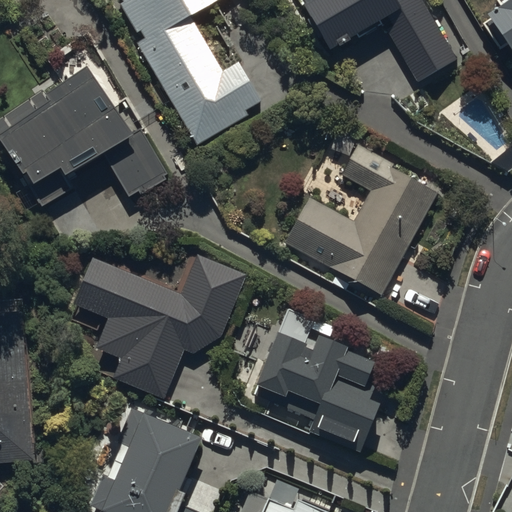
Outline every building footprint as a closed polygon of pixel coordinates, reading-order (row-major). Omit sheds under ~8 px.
[(229,0),(99,0),(104,7),(116,0),(205,148),(250,122),(247,117),(265,106),(241,67),(225,77),(193,24),(229,0)] [(304,0),(302,1),(331,51),(381,22),(416,83),(458,59),(423,0),(304,0)] [(511,0),(498,0),(494,3),(501,13),(481,27),(503,58),(507,55),(511,62),(511,0)] [(49,62),(68,92),(48,105),(42,96),(0,122),(0,145),(46,215),(76,196),(71,188),(105,166),(130,205),(139,199),(142,204),(169,187),(166,182),(171,179),(143,135),(131,142),(127,136),(145,124),(88,37),(49,62)] [(309,202),(284,247),(382,300),(438,196),(394,173),(397,168),(360,148),(342,182),(372,198),(356,227),(309,202)] [(179,290),(91,255),(71,304),(106,319),(95,347),(122,359),(114,377),(163,397),(183,350),(193,354),(222,337),(248,273),(195,251),(179,290)] [(0,471),(34,469),(24,319),(0,320),(0,471)] [(311,340),(277,326),(254,384),(311,407),(306,420),(359,441),(377,397),(368,393),(375,377),(367,374),(374,355),(315,331),(311,340)] [(213,511),(215,509),(183,496),(185,490),(179,488),(202,435),(143,409),(129,403),(116,433),(121,435),(107,469),(101,466),(88,497),(103,503),(101,507),(113,511),(112,511),(213,511)] [(291,503),(266,493),(258,511),(326,511),(328,507),(295,493),(291,503)]
